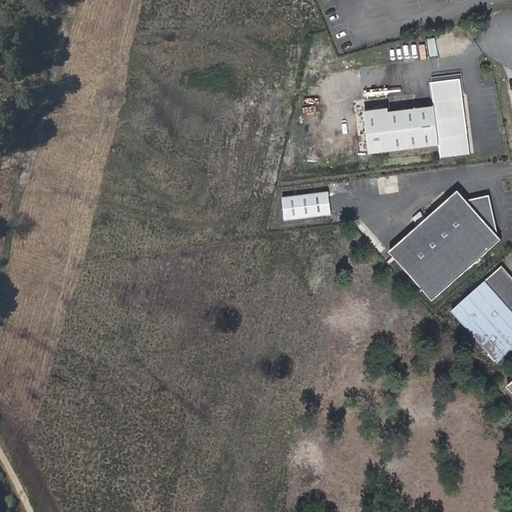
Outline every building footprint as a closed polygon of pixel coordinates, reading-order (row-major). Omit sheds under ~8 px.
[(436,106),(366,115),(371,153),(441,144),(442,157),(471,154),(461,78),(433,82),(436,106)] [(470,203),(461,193),(393,254),(436,303),(505,242),(502,238),(492,197),(470,203)] [(333,196),(286,202),(289,224),(336,218),(333,196)] [(357,223),(384,255),(392,248),(364,216),(357,223)] [(511,268),(509,265),(454,313),(500,365),(511,355),(511,268)]
